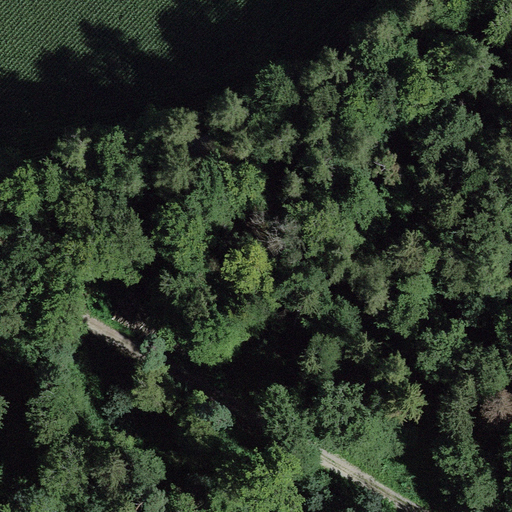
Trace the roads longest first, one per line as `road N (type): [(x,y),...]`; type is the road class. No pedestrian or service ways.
road 1 (track): [(0,288),(146,358),(424,511)]
road 2 (track): [(436,0),(357,57),(218,130),(0,184)]
